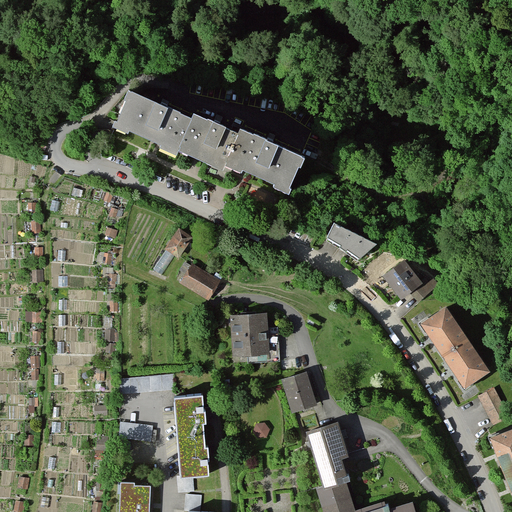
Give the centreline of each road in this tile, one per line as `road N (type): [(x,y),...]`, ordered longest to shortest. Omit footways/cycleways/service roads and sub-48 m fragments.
road 1 (residential): [(494,511),(435,379),(363,289),(304,250),(91,169)]
road 2 (unknown): [(69,163),(44,181),(43,423),(28,511)]
